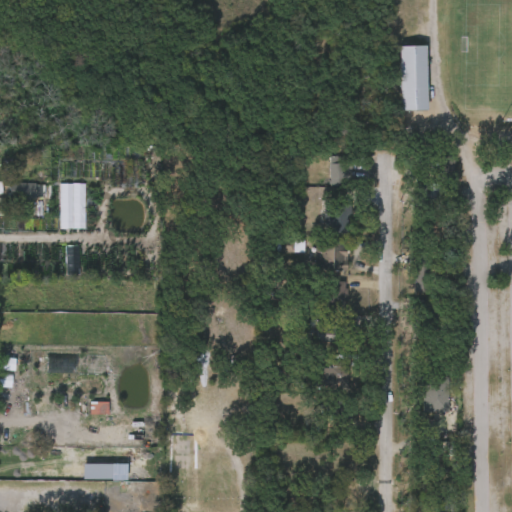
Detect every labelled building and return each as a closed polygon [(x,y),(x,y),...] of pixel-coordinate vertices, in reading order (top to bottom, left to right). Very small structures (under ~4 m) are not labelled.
[(424,111),(399,111),(398,47),(424,47),(424,111)] [(329,186),(350,186),(351,157),(330,156),(329,186)] [(453,157),(442,157),(441,180),(452,180),(453,157)] [(108,163),(59,161),(58,180),(107,181),(108,163)] [(8,197),(34,198),(34,184),(8,183),(8,197)] [(84,184),(60,184),(59,229),(83,230),(84,184)] [(439,210),(439,184),(417,184),(417,210),(439,210)] [(334,210),(324,210),(325,234),(349,233),(348,204),(333,204),(334,210)] [(438,241),(438,222),(424,222),(425,242),(438,241)] [(344,272),(317,272),(317,244),(344,244),(344,272)] [(342,299),(321,299),(321,275),(342,275),(342,299)] [(417,332),(417,313),(434,313),(434,332),(417,332)] [(440,315),(441,329),(450,329),(450,315),(440,315)] [(343,355),(329,355),(329,340),(315,340),(315,321),(338,321),(338,342),(343,342),(343,355)] [(46,373),(75,374),(75,356),(46,355),(46,373)] [(345,396),(319,396),(319,365),(345,365),(345,396)] [(445,378),(445,412),(422,412),(422,378),(445,378)] [(107,403),(88,403),(88,416),(107,416),(107,403)] [(104,433),(104,445),(85,445),(85,433),(104,433)] [(122,446),(108,446),(108,433),(122,433),(122,446)] [(453,453),(453,443),(440,442),(439,452),(453,453)]
